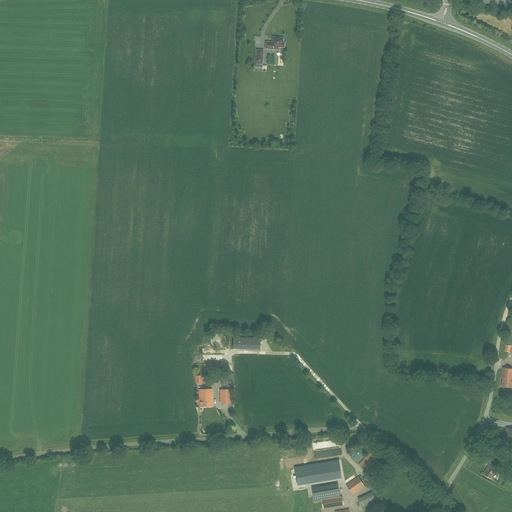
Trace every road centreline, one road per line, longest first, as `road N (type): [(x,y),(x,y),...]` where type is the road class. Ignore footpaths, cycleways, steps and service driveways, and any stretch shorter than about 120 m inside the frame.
road 1 (unclassified): [(0,459),(355,427),(417,467),(441,496)]
road 2 (unclassified): [(441,496),(484,419),(504,319)]
